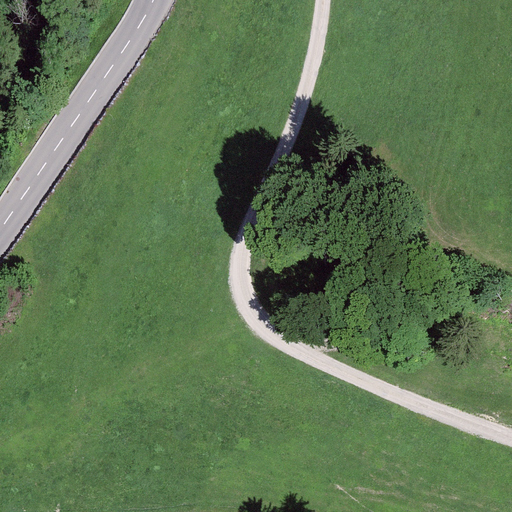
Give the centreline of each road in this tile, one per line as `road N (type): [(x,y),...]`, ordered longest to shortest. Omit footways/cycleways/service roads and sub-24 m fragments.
road 1 (track): [(324,0),(297,116),(243,241),(244,294),(262,324),(288,344),(511,441)]
road 2 (tertiary): [(154,0),(0,238)]
